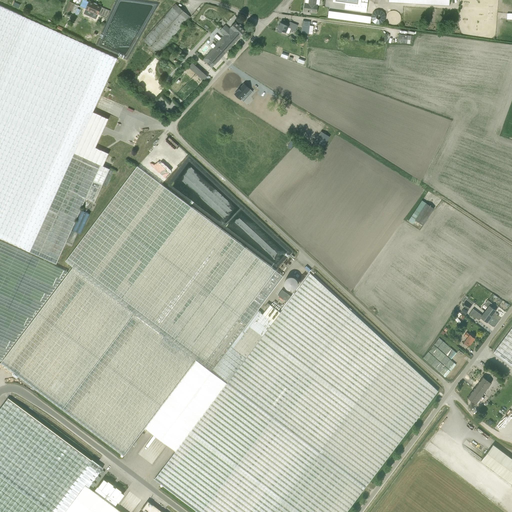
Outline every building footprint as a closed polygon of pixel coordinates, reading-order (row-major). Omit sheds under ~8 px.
[(305,0),(305,4),(304,11),(316,13),(317,5),(315,5),(315,0),(305,0)] [(333,0),(333,2),(345,3),(344,9),(366,12),(367,0),(333,0)] [(89,1),(86,9),(98,15),(102,7),(89,1)] [(70,2),(66,10),(71,13),(75,4),(70,2)] [(190,17),(176,4),(143,40),(158,53),(190,17)] [(113,170),(103,166),(109,153),(95,148),(108,119),(93,112),(117,59),(0,5),(0,238),(56,264),(65,244),(71,246),(77,234),(71,231),(86,198),(95,202),(103,184),(106,185),(113,170)] [(328,18),(371,22),(372,15),(329,11),(328,18)] [(281,33),(282,31),(289,34),(291,29),(296,31),(297,26),(295,26),(296,25),(290,22),(288,26),(280,23),(278,29),(277,31),(281,33)] [(239,26),(235,23),(230,29),(225,25),(219,31),(224,35),(216,44),(217,45),(203,60),(212,68),(245,31),(240,27),(241,25),(240,24),(239,26)] [(397,42),(412,44),(413,37),(411,36),(398,34),(397,42)] [(203,81),(208,76),(193,62),(188,67),(203,81)] [(252,88),(246,83),(240,89),(235,94),(241,100),(246,95),(248,97),(251,93),(249,91),(252,88)] [(315,142),(323,147),(330,136),(321,131),(315,142)] [(164,183),(188,154),(180,147),(174,155),(166,148),(158,158),(156,156),(150,163),(153,165),(147,173),(152,176),(154,174),(158,177),(158,178),(160,179),(158,181),(161,183),(162,182),(164,183)] [(124,456),(145,428),(196,360),(205,367),(251,306),(250,305),(276,271),(137,166),(65,262),(73,267),(1,363),(124,456)] [(425,224),(426,224),(429,220),(428,219),(434,209),(422,201),(408,221),(421,229),(425,224)] [(0,361),(68,272),(0,241),(0,361)] [(189,434),(176,451),(155,479),(198,511),(346,511),(438,391),(310,273),(280,313),(189,434)] [(291,296),(287,293),(282,290),(278,295),(283,298),(287,302),(291,296)] [(491,316),(496,310),(490,306),(492,303),(488,300),(484,304),(488,308),(485,312),(491,316)] [(263,314),(258,310),(251,306),(205,367),(196,360),(145,428),(176,451),(189,434),(280,313),(268,303),(265,306),(267,308),(263,314)] [(481,317),(487,322),(491,316),(485,312),(483,315),(473,308),(470,313),(479,320),(481,317)] [(511,327),(493,353),(511,366),(511,327)] [(470,345),(475,338),(470,334),(470,335),(466,333),(464,335),(467,338),(465,341),(470,345)] [(440,338),(422,357),(445,377),(457,364),(451,359),(457,353),(440,338)] [(491,383),(483,377),(475,388),(483,394),(491,383)] [(475,388),(467,398),(476,404),(483,394),(475,388)] [(64,511),(85,485),(88,487),(103,468),(91,459),(91,460),(35,418),(34,419),(8,398),(0,408),(0,511),(64,511)] [(37,416),(36,418),(50,428),(51,426),(37,416)] [(146,444),(138,454),(153,464),(150,461),(151,459),(149,457),(150,455),(151,456),(153,452),(151,450),(152,448),(146,444)] [(511,484),(511,458),(493,445),(481,461),(511,484)] [(121,511),(114,507),(123,494),(119,491),(120,491),(115,487),(115,488),(111,485),(112,485),(107,481),(107,482),(103,479),(94,491),(88,487),(85,485),(64,511),(121,511)] [(162,511),(152,505),(147,501),(141,510),(144,511),(162,511)]
